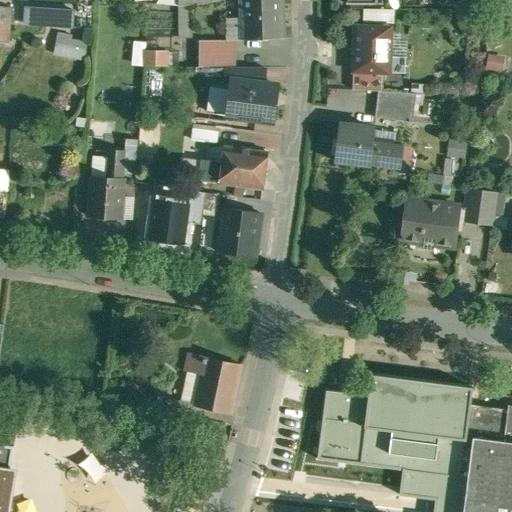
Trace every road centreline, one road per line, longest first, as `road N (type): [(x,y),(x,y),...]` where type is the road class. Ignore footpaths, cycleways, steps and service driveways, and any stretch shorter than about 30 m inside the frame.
road 1 (residential): [(273,295),(303,0)]
road 2 (residential): [(0,251),(273,295)]
road 3 (residential): [(273,295),(511,328)]
road 4 (residential): [(222,511),(254,413),(273,295)]
